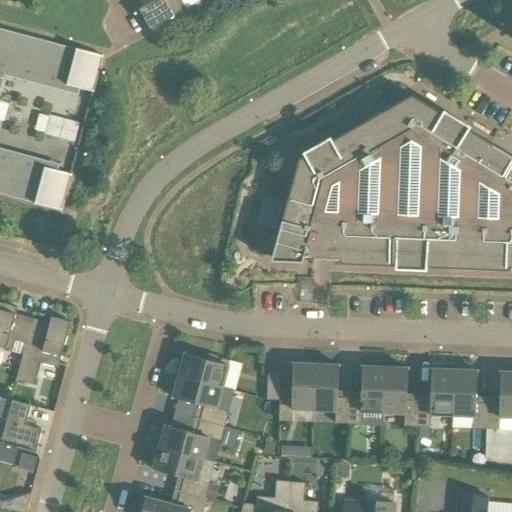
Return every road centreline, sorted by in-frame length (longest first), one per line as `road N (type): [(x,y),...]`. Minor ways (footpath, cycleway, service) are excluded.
road 1 (unclassified): [(109,295),(136,209),(181,156),(400,36)]
road 2 (residential): [(109,295),(250,335),(511,343)]
road 3 (unclassified): [(51,511),(109,295)]
road 4 (unclassified): [(511,101),(400,36)]
